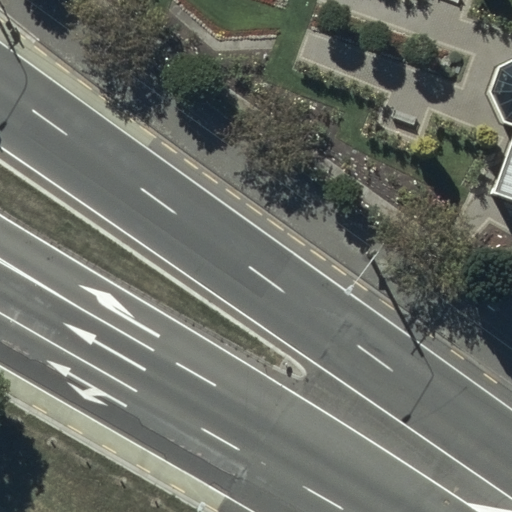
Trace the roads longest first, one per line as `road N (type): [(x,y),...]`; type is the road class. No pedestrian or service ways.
road 1 (secondary): [(0,90),(511,443)]
road 2 (secondary): [(345,511),(0,311)]
